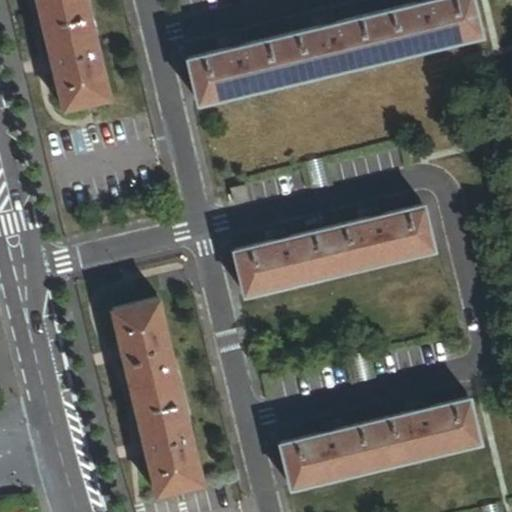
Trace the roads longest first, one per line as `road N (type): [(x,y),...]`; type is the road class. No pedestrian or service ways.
road 1 (residential): [(200,231),(424,177),(441,187),(481,353),(472,364),(245,419)]
road 2 (tertiary): [(21,274),(49,417),(78,511)]
road 3 (residential): [(154,39),(200,231)]
road 4 (residential): [(200,231),(245,419)]
road 5 (residential): [(21,274),(200,231)]
road 6 (residential): [(314,0),(154,39)]
